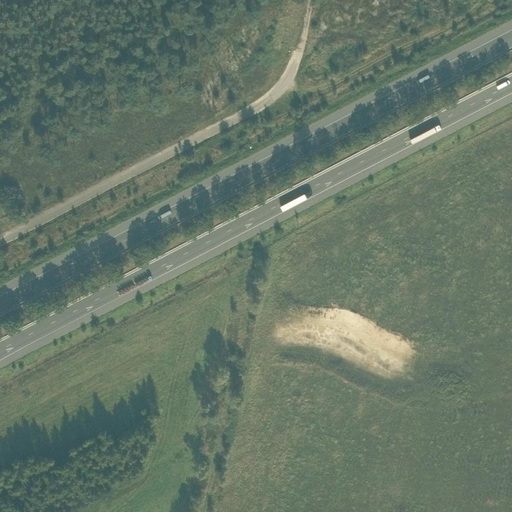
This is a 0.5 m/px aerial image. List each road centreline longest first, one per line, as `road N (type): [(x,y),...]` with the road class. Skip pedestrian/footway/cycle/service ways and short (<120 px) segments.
road 1 (motorway): [(511,35),(0,301)]
road 2 (motorway): [(0,350),(511,84)]
road 3 (unclassified): [(0,241),(277,95),(299,51)]
road 4 (track): [(207,511),(256,278)]
